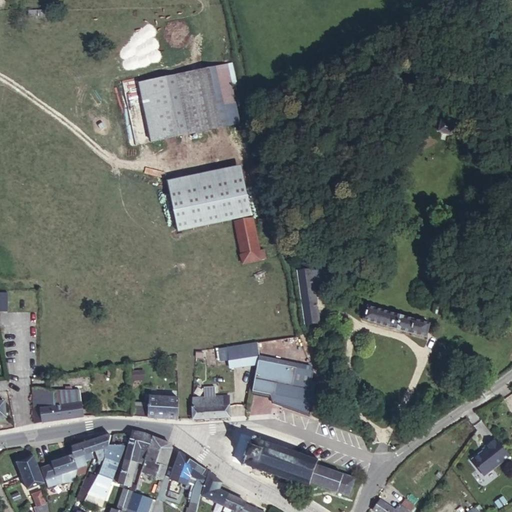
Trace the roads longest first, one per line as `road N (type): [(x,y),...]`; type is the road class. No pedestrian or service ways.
road 1 (secondary): [(306,511),(137,423),(0,439)]
road 2 (residential): [(356,511),(407,445),(511,373)]
